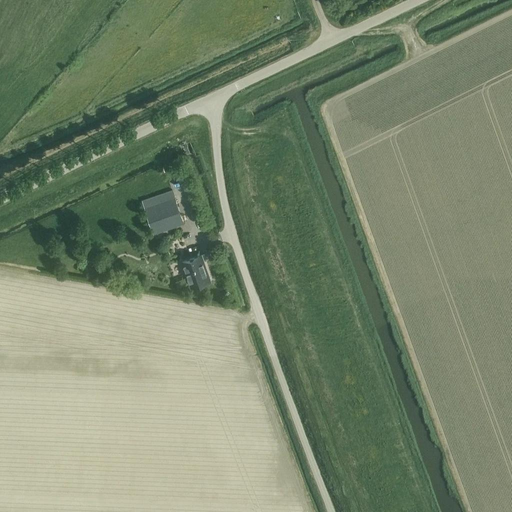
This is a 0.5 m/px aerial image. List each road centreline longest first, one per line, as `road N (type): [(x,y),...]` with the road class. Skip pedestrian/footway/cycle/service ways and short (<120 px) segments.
road 1 (unclassified): [(330,511),(237,258),(213,96)]
road 2 (tertiary): [(0,198),(213,96)]
road 3 (tertiary): [(213,96),(418,0)]
